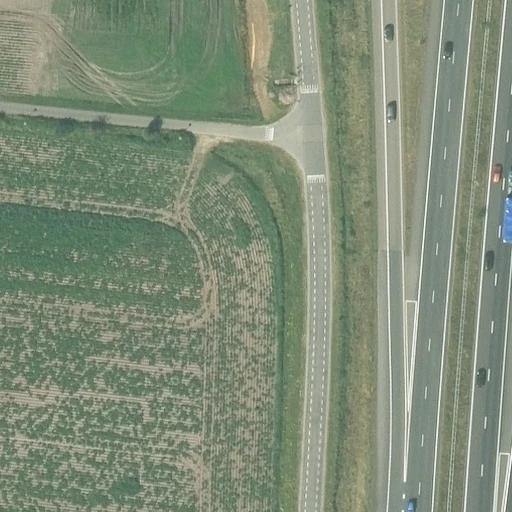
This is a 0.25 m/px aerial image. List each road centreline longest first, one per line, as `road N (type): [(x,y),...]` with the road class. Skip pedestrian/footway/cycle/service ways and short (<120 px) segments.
road 1 (motorway): [(387,0),(397,350),(419,484)]
road 2 (motorway): [(459,0),(419,484)]
road 3 (motorway): [(479,511),(511,91)]
road 4 (unclassified): [(311,511),(319,251),(310,138)]
road 5 (unclassified): [(310,138),(0,106)]
road 6 (unclassified): [(310,138),(301,0)]
